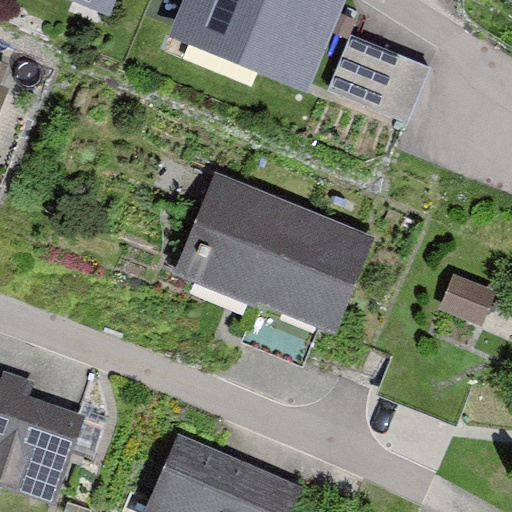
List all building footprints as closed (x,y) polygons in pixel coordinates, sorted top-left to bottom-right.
[(341,0),(180,0),(169,28),(305,85),(341,0)] [(332,79),(412,112),(435,56),(355,24),(332,79)] [(375,233),(212,177),(176,281),(339,337),(375,233)] [(485,291),(444,276),(433,307),(474,322),(485,291)] [(84,416),(0,386),(0,485),(54,504),(84,416)] [(289,511),(299,491),(175,437),(142,511),(289,511)]
